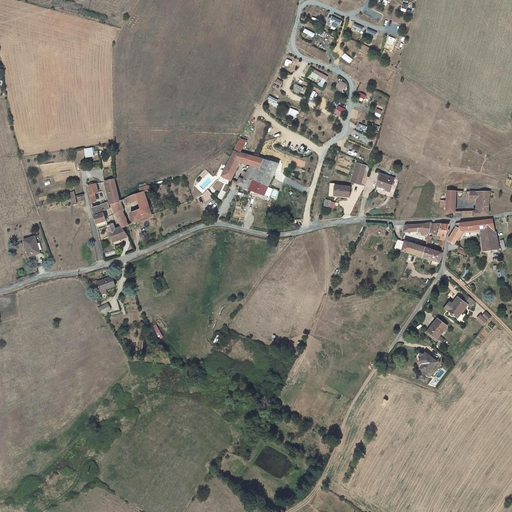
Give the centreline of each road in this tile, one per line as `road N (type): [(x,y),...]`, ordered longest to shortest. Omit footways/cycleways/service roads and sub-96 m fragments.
road 1 (unclassified): [(0,290),(121,260),(205,226),(267,234),(511,213)]
road 2 (track): [(289,511),(325,472),(346,417),(392,345)]
